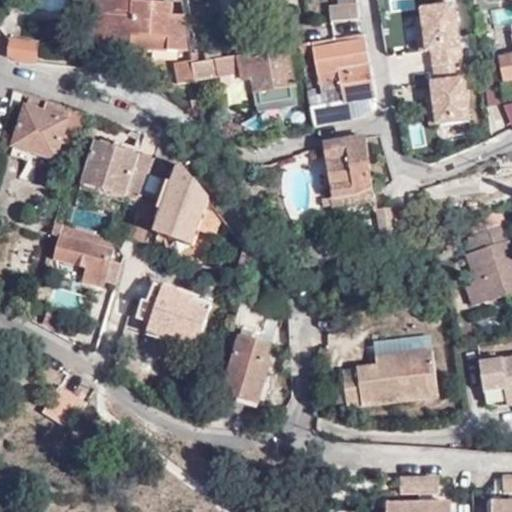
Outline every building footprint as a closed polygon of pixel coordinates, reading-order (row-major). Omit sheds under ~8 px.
[(132,0),(96,0),(95,16),(107,17),(105,49),(190,55),(184,19),(174,18),(175,10),(133,6),(132,0)] [(435,9),(433,0),(404,0),(408,14),(435,9)] [(359,19),(358,3),(329,7),(331,23),(359,19)] [(107,17),(95,16),(93,48),(105,49),(107,17)] [(254,34),(256,52),(280,49),(276,31),(254,34)] [(301,48),(365,36),(365,34),(300,45),(301,48)] [(344,103),(377,98),(365,36),(301,48),(302,60),(311,59),(315,58),(322,89),(341,85),(344,103)] [(9,41),(8,59),(24,62),(35,64),(37,46),(9,41)] [(256,52),(191,63),(192,68),(289,50),(289,47),(280,49),(256,52)] [(302,60),(301,48),(289,50),(293,69),(303,67),(302,60)] [(192,68),(195,79),(221,76),(224,93),(244,90),(243,79),(253,77),(255,93),(258,104),(297,98),(293,69),(289,50),(192,68)] [(511,79),(511,55),(501,59),(506,81),(511,79)] [(303,67),(303,72),(313,70),(311,59),(302,60),(303,67)] [(176,87),(196,84),(195,79),(192,68),(191,63),(174,66),(176,87)] [(243,79),(244,90),(245,95),(255,93),(253,77),(243,79)] [(431,138),(471,135),(467,79),(428,81),(431,138)] [(55,160),(71,109),(29,95),(14,147),(55,160)] [(198,98),(202,120),(206,123),(210,116),(205,98),(198,98)] [(310,108),(313,128),(361,118),(378,107),(377,98),(344,103),(310,108)] [(511,103),(501,107),(508,128),(511,126),(511,103)] [(142,203),(160,145),(144,135),(138,155),(97,142),(83,183),(142,203)] [(325,144),(334,199),(356,195),(374,188),(366,137),(325,144)] [(214,236),(220,215),(213,205),(169,150),(160,145),(142,203),(132,238),(145,243),(160,194),(170,197),(157,236),(193,247),(199,230),(214,236)] [(52,170),(55,160),(14,147),(11,157),(52,170)] [(247,175),(237,195),(253,203),(264,183),(247,175)] [(331,198),(332,206),(333,208),(376,201),(374,188),(356,195),(334,199),(334,198),(331,198)] [(324,199),(325,208),(332,206),(331,198),(324,199)] [(377,210),(381,241),(397,234),(394,208),(377,210)] [(466,226),(505,213),(504,210),(465,223),(466,226)] [(469,235),(508,222),(505,213),(466,226),(469,235)] [(508,293),(511,291),(511,235),(508,222),(469,235),(473,250),(468,252),(477,280),(485,301),(508,293)] [(117,288),(124,266),(110,262),(116,241),(56,223),(51,239),(62,242),(57,262),(86,271),(82,283),(103,289),(104,284),(117,288)] [(311,258),(327,258),(324,239),(310,239),(311,258)] [(255,260),(246,248),(239,270),(251,274),(255,260)] [(485,301),(477,280),(466,283),(474,304),(485,301)] [(196,349),(211,306),(149,285),(137,319),(153,324),(150,333),(196,349)] [(284,316),(242,302),(240,306),(231,335),(238,338),(228,369),(221,367),(213,391),(259,404),(270,363),(265,361),(278,321),(284,316)] [(40,324),(62,336),(69,316),(46,306),(40,324)] [(439,391),(434,350),(376,356),(377,364),(344,371),(349,410),(405,404),(404,395),(439,391)] [(511,361),(480,367),(483,388),(504,384),(505,392),(508,407),(511,406),(511,361)] [(504,384),(483,388),(484,395),(505,392),(504,384)] [(69,431),(88,403),(62,386),(44,413),(69,431)] [(504,494),(511,493),(511,477),(503,478),(504,494)] [(401,497),(439,496),(438,480),(400,481),(401,497)] [(493,511),(511,511),(511,503),(493,504),(493,511)]
